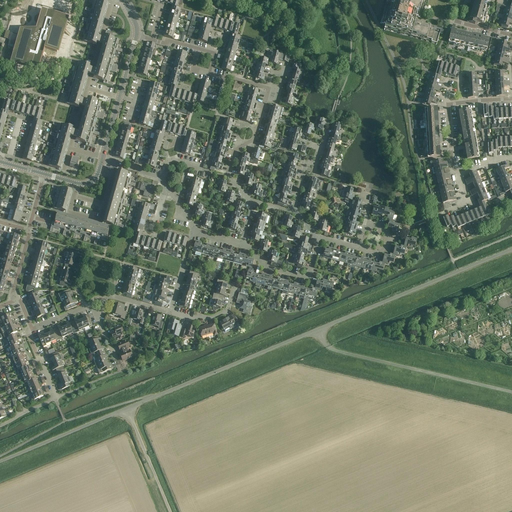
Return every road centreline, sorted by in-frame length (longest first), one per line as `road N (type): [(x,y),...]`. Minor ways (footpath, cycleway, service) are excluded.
road 1 (unclassified): [(0,461),(511,249)]
road 2 (unknown): [(453,260),(152,385),(148,396)]
road 3 (residential): [(240,245),(253,248),(260,266),(308,278),(319,237)]
